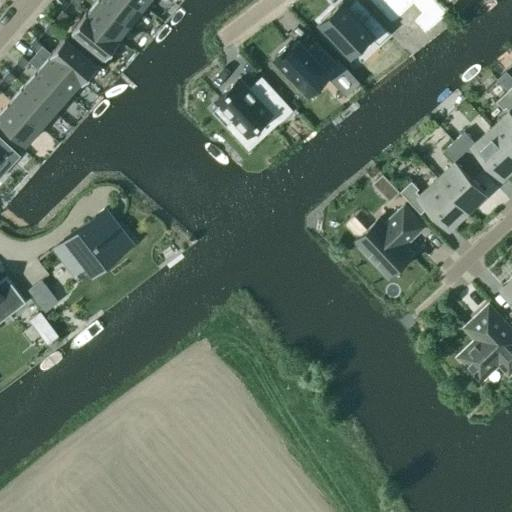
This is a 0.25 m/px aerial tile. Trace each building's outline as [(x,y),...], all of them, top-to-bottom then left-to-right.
[(104,0),(95,0),(87,12),(118,37),(131,21),(104,0)] [(137,0),(104,0),(131,21),(144,5),(137,0)] [(343,0),(322,20),(352,52),(372,33),(379,41),(390,31),(361,1),(352,10),(343,0)] [(371,0),(393,23),(417,0),(371,0)] [(57,15),(64,20),(69,14),(63,9),(57,15)] [(86,11),(72,28),(105,55),(119,38),(118,37),(87,12),(86,11)] [(57,28),(51,22),(45,28),(51,34),(57,28)] [(64,35),(50,52),(83,80),(97,64),(64,35)] [(273,56),(308,92),(329,71),(325,66),(334,58),(316,40),(307,48),(297,38),(291,44),(288,42),(273,56)] [(42,44),(36,39),(30,45),(36,50),(42,44)] [(42,44),(36,50),(46,59),(37,68),(68,95),(81,80),(82,80),(83,80),(50,52),(50,51),(42,44)] [(23,66),(28,60),(22,54),(16,60),(23,66)] [(37,68),(24,84),(54,111),(68,95),(37,68)] [(15,75),(9,69),(4,76),(10,81),(15,75)] [(292,109),(261,76),(246,90),(236,80),(214,100),(218,104),(213,109),(226,123),(231,119),(246,135),(271,113),(278,121),(292,109)] [(24,84),(10,99),(41,126),(54,111),(24,84)] [(510,110),(491,127),(511,149),(511,95),(507,90),(496,101),(503,108),(506,106),(510,110)] [(10,99),(0,110),(0,118),(27,142),(41,126),(10,99)] [(465,130),(453,141),(461,148),(478,167),(487,159),(500,174),(511,162),(511,149),(491,127),(476,142),(465,130)] [(0,171),(18,152),(0,135),(0,171)] [(454,162),(438,177),(465,206),(483,189),(470,175),(478,167),(461,148),(453,141),(443,151),(454,162)] [(373,182),(372,182),(389,200),(391,198),(399,191),(398,190),(382,173),(373,182)] [(438,177),(419,195),(447,224),(465,206),(438,177)] [(419,188),(411,180),(400,191),(407,198),(419,188)] [(408,240),(423,225),(400,201),(380,220),(374,215),(352,236),(389,275),(411,254),(401,243),(406,238),(408,240)] [(105,207),(54,246),(73,271),(85,262),(92,272),(132,242),(105,207)] [(0,309),(8,303),(13,310),(25,300),(5,275),(0,278),(0,309)] [(511,277),(502,287),(511,297),(511,308),(509,312),(511,315),(511,277)] [(473,338),(454,355),(480,383),(499,365),(508,375),(511,371),(511,325),(488,300),(461,326),(473,338)]
